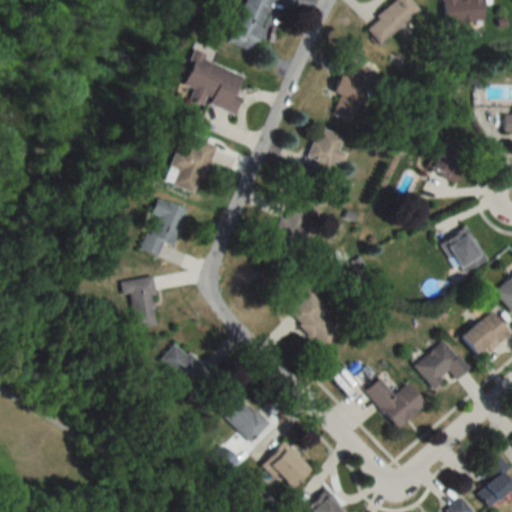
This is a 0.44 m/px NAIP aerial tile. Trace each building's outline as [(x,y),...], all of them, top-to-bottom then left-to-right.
[(270,0),(241,0),(224,42),(248,52),(270,0)] [(375,44),(416,11),(406,0),(392,0),(361,26),(375,44)] [(438,0),(440,22),(479,20),(477,0),(438,0)] [(237,96),(232,94),(240,72),(187,53),(173,93),(231,114),(237,96)] [(334,74),(328,92),(336,95),(330,113),(353,122),(370,72),(346,64),(342,76),(334,74)] [(499,133),(511,132),(511,108),(499,109),(499,133)] [(335,150),(340,135),(316,126),(305,157),(312,160),(307,173),(327,180),(337,151),(335,150)] [(177,139),(160,180),(193,193),(211,145),(188,136),(186,142),(177,139)] [(424,170),(451,181),(463,151),(437,139),(424,170)] [(182,209),(153,198),(147,213),(151,215),(138,250),(162,260),(182,209)] [(265,250),(295,263),(314,215),(284,203),(265,250)] [(458,274),(482,259),(461,226),(437,242),(458,274)] [(511,271),(489,291),(508,312),(511,308),(511,271)] [(125,294),(130,328),(154,325),(148,277),(116,281),(118,295),(125,294)] [(317,313),(322,308),(306,292),(283,314),(317,350),(336,332),(317,313)] [(454,336),(474,359),(504,333),(485,310),(454,336)] [(446,374),(449,379),(463,368),(441,339),(408,364),(427,388),(446,374)] [(189,398),(210,375),(171,340),(150,364),(189,398)] [(402,383),(388,394),(375,377),(360,389),(390,428),(420,406),(402,383)] [(208,406),(246,442),(264,424),(226,387),(208,406)] [(261,465),(285,489),(306,469),(281,445),(261,465)] [(489,476),(471,492),(486,508),(509,486),(498,474),(506,467),(492,452),(478,464),(489,476)] [(298,510),(300,511),(341,511),(320,489),(298,510)] [(440,510),(441,511),(469,511),(456,496),(440,510)]
